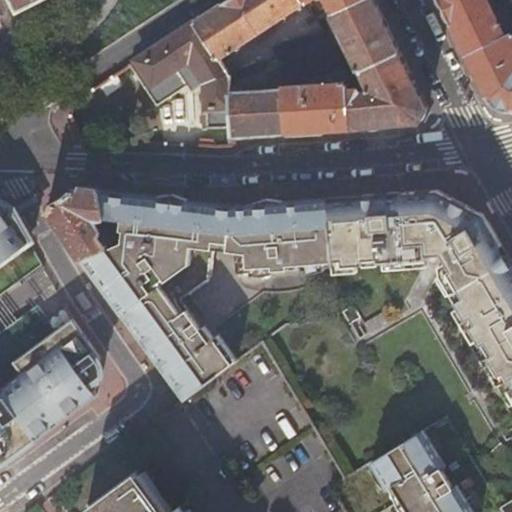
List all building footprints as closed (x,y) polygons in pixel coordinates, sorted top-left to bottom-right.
[(225,0),(196,20),(219,57),(231,50),(232,51),(234,49),(234,48),(246,40),(250,46),(272,33),(268,25),(303,2),(301,0),(225,0)] [(301,0),(303,2),(307,0),(326,0),(331,7),(312,17),(314,21),(331,13),(357,0),(301,0)] [(399,50),(374,0),(357,0),(331,13),(357,65),(356,66),(357,69),(358,68),(359,69),(361,68),(399,50)] [(441,0),(467,52),(507,33),(502,22),(503,22),(501,19),(500,19),(494,5),(501,0),(441,0)] [(230,73),(219,57),(196,20),(129,64),(155,103),(178,89),(183,95),(204,82),(209,124),(233,123),(231,88),(230,77),(230,73)] [(511,30),(507,33),(467,52),(488,96),(511,110),(511,109),(511,30)] [(272,48),(275,58),(277,57),(325,40),(320,31),(272,48)] [(351,127),(347,87),(347,79),(347,75),(325,40),(277,57),(280,76),(284,131),(351,127)] [(426,107),(399,50),(361,68),(368,86),(364,90),(359,89),(357,86),(347,87),(351,127),(419,121),(426,107)] [(232,88),(231,88),(233,123),(234,135),(284,131),(280,76),(277,57),(275,58),(267,60),(268,71),(267,72),(268,87),(233,90),(232,88)] [(257,64),(230,73),(230,77),(258,69),(257,64)] [(356,71),(347,75),(347,79),(358,76),(356,71)] [(119,81),(114,73),(99,84),(103,91),(119,81)] [(66,234),(82,257),(114,244),(112,239),(107,241),(108,243),(105,244),(100,233),(102,228),(99,225),(97,218),(106,217),(101,189),(82,188),(66,198),(48,208),(66,234)] [(442,188),(402,191),(432,247),(441,246),(446,244),(454,260),(448,262),(450,266),(443,268),(446,274),(457,295),(460,294),(511,263),(511,261),(486,218),(464,203),(443,189),(442,188)] [(233,205),(101,189),(106,217),(108,227),(112,239),(114,244),(138,306),(172,355),(208,332),(202,324),(198,327),(179,297),(208,277),(213,247),(236,250),(238,271),(251,270),(273,268),(303,266),(324,264),(335,264),(335,259),(331,196),(233,205)] [(402,191),(331,196),(335,259),(356,257),(379,256),(379,262),(385,262),(409,260),(409,254),(428,253),(428,247),(432,247),(402,191)] [(0,463),(7,460),(35,439),(73,412),(98,394),(94,389),(99,383),(102,377),(103,370),(102,367),(99,359),(101,358),(67,306),(48,319),(57,332),(16,361),(24,371),(1,388),(0,386),(0,263),(30,242),(14,212),(0,203),(0,463)] [(181,399),(195,389),(194,387),(172,355),(138,306),(114,244),(82,257),(142,342),(181,399)] [(379,256),(356,257),(335,259),(335,264),(359,264),(379,263),(379,262),(379,256)] [(409,260),(385,262),(385,269),(409,267),(409,260)] [(472,321),(468,323),(477,339),(511,317),(511,263),(460,294),(467,307),(466,309),(472,321)] [(452,298),(457,295),(446,274),(441,277),(452,298)] [(456,314),(473,341),(477,339),(468,323),(461,311),(456,314)] [(511,317),(477,339),(480,344),(484,349),(488,347),(495,359),(491,362),(493,365),(502,379),(506,377),(511,387),(511,393),(510,395),(511,398),(511,317)] [(194,387),(195,389),(235,360),(217,335),(212,338),(208,332),(172,355),(194,387)] [(502,379),(493,365),(488,368),(497,382),(502,379)] [(380,467),(392,484),(393,487),(396,485),(412,511),(477,511),(461,485),(458,487),(444,464),(447,461),(432,437),(425,427),(374,458),(380,467)] [(374,458),(371,460),(376,470),(380,476),(388,487),(392,484),(380,467),(374,458)] [(163,506),(167,503),(140,468),(135,470),(163,506)] [(92,511),(154,511),(163,506),(135,470),(88,505),(91,510),(92,511)] [(511,511),(511,498),(501,505),(505,511),(511,511)] [(168,511),(172,509),(167,503),(163,506),(167,511),(168,511)]
